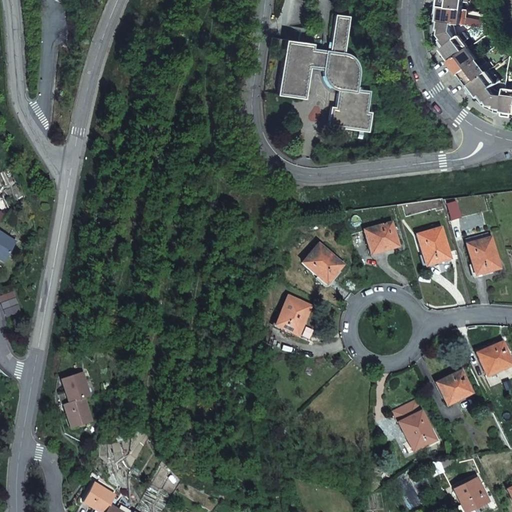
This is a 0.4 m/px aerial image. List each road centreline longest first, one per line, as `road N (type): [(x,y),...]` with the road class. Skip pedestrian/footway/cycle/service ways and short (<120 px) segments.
road 1 (residential): [(269,0),(254,130),(262,153),(282,167),(311,175),(441,160),(471,155),(491,136)]
road 2 (residential): [(33,374),(72,171)]
road 3 (residential): [(72,171),(99,51),(120,0)]
road 4 (residential): [(491,136),(434,90),(410,45),(414,0)]
road 5 (residential): [(47,0),(48,99),(32,125)]
road 6 (residential): [(32,125),(19,99),(8,0)]
road 7 (residential): [(384,327),(511,312)]
